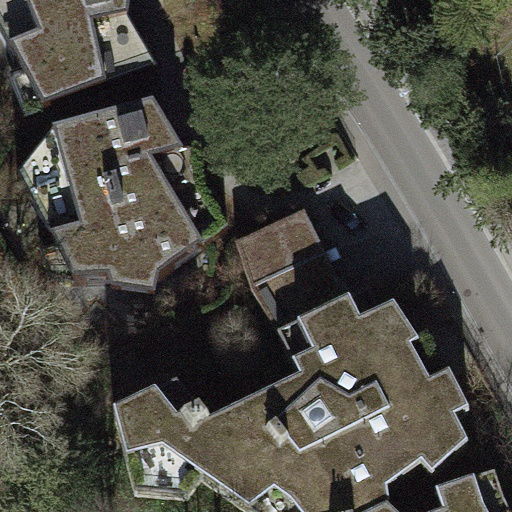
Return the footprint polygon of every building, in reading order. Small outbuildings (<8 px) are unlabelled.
[(0,0),(0,38),(18,72),(7,78),(24,122),(156,71),(128,24),(130,0),(0,0)] [(16,179),(54,250),(38,254),(52,285),(157,284),(227,232),(203,192),(200,150),(181,154),(152,108),(51,137),(16,179)] [(302,211),(237,244),(251,291),(326,255),(302,211)] [(251,291),(274,333),(347,302),(326,255),(251,291)] [(390,511),(389,492),(418,467),(431,479),(468,446),(454,421),(469,412),(447,372),(428,335),(414,343),(393,308),(378,314),(368,292),(347,302),(274,333),(300,381),(209,425),(178,384),(113,415),(134,498),(187,501),(202,482),(244,511),(390,511)] [(509,511),(494,475),(436,494),(441,511),(509,511)]
